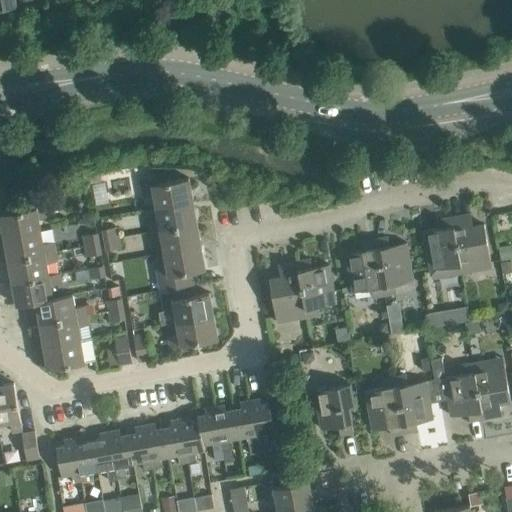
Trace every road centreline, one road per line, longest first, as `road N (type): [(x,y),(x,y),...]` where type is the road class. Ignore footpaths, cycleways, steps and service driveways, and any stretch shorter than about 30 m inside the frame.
road 1 (residential): [(55,389),(235,357),(250,334),(233,237),(491,178),(511,185)]
road 2 (tertiary): [(60,83),(170,72),(390,113),(478,97)]
road 3 (residential): [(404,511),(402,479),(511,452)]
